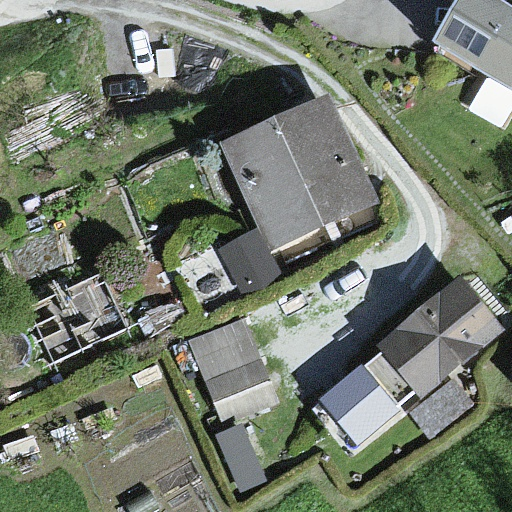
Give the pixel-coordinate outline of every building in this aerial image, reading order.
[(511,17),(477,0),(451,0),(424,54),(511,98),(511,17)] [(319,103),(219,151),(270,256),(370,208),(319,103)] [(248,235),(174,272),(196,316),(270,279),(248,235)] [(453,288),(372,358),(420,413),(500,343),(453,288)] [(249,303),(188,327),(218,403),(280,378),(249,303)]
